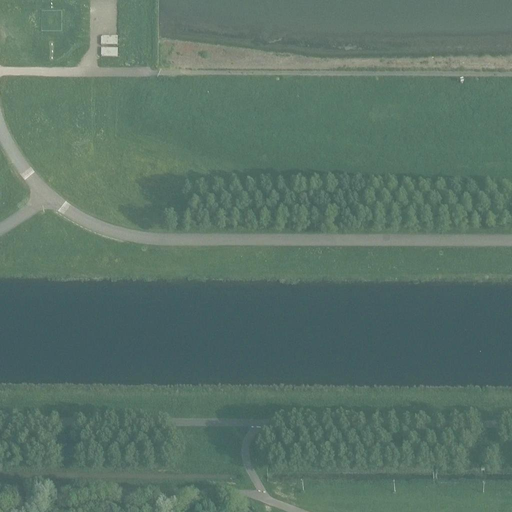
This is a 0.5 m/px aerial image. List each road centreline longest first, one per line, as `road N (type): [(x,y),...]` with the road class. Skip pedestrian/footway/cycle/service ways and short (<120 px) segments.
road 1 (unclassified): [(511,241),(149,239),(110,233),(47,196)]
road 2 (unknown): [(0,416),(232,416)]
